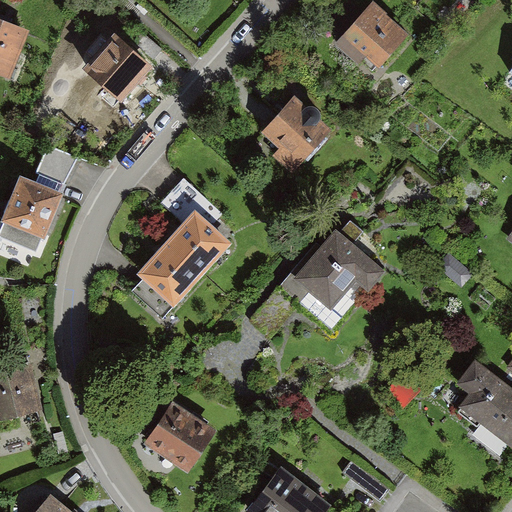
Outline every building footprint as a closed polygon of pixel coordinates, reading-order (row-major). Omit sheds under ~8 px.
[(409,35),(369,0),(330,42),(356,64),(362,57),(377,68),(409,35)] [(26,31),(0,20),(0,74),(7,78),(26,31)] [(149,65),(110,29),(75,67),(114,103),(149,65)] [(330,131),(287,95),(257,130),(278,147),(270,156),(293,175),(330,131)] [(59,191),(12,172),(0,202),(0,222),(40,238),(59,191)] [(228,244),(192,211),(135,272),(171,306),(228,244)] [(384,267),(331,224),(289,277),(329,310),(353,280),(365,290),(384,267)] [(511,446),(511,444),(511,355),(497,375),(473,357),(453,383),(467,394),(458,406),(511,446)] [(22,359),(0,364),(0,416),(34,408),(22,359)] [(212,430),(166,401),(139,443),(185,472),(212,430)] [(323,511),(327,507),(272,468),(241,511),(323,511)] [(61,511),(43,497),(31,511),(61,511)]
